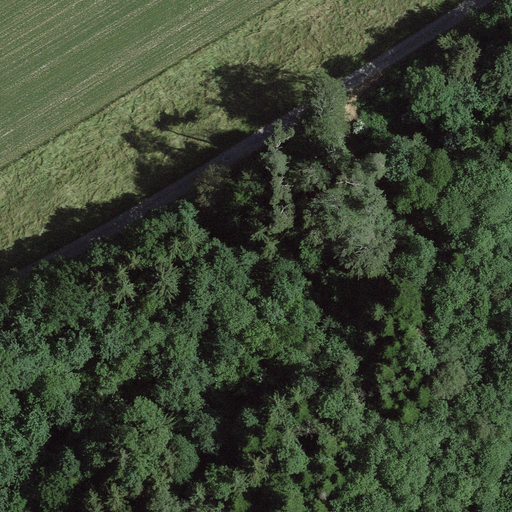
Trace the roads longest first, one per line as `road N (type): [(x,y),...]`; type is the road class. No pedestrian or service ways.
road 1 (track): [(0,288),(491,0)]
road 2 (track): [(511,229),(428,225),(394,209),(357,172),(318,106)]
